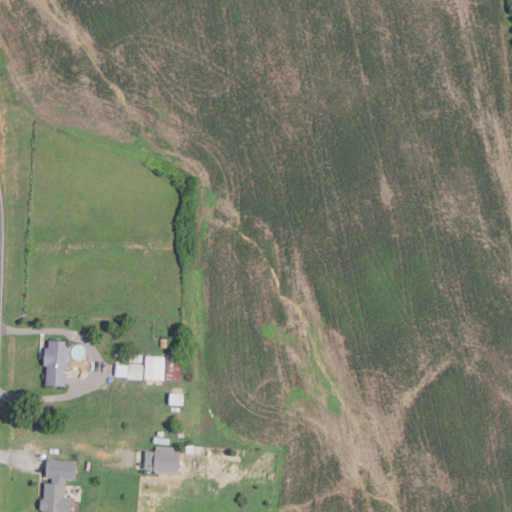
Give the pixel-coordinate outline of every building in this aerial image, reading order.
[(167,347),(160,347),(160,339),(168,339),(167,347)] [(64,386),(44,385),(45,366),(42,366),(43,348),(46,348),(47,340),(67,342),(64,386)] [(141,362),(129,361),(130,354),(142,354),(141,362)] [(180,380),(166,379),(167,355),(180,355),(180,380)] [(165,357),(164,379),(144,379),(145,356),(165,357)] [(142,379),(127,378),(128,364),(143,365),(142,379)] [(183,405),(169,405),(169,393),(184,394),(183,405)] [(178,472),(144,470),(145,450),(155,451),(155,446),(173,447),(173,451),(180,452),(178,472)] [(42,511),(39,511),(40,499),(43,499),(44,483),(50,483),(51,478),(45,477),(46,459),(76,461),(75,479),(65,479),(64,497),(71,497),(69,511),(42,511)]
